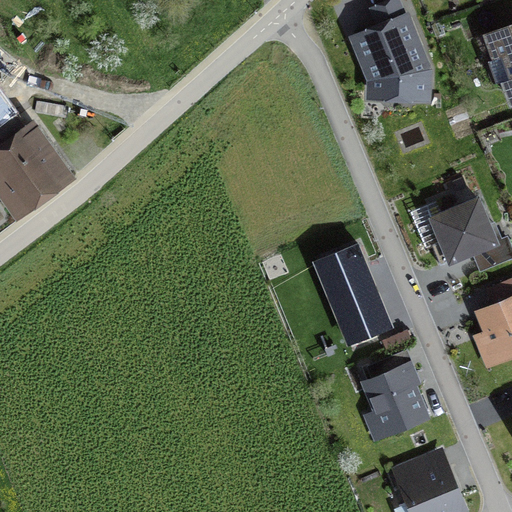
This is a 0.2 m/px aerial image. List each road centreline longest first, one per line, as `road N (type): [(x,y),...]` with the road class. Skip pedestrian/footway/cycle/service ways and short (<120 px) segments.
road 1 (residential): [(499,511),(286,8)]
road 2 (residential): [(286,8),(0,253)]
